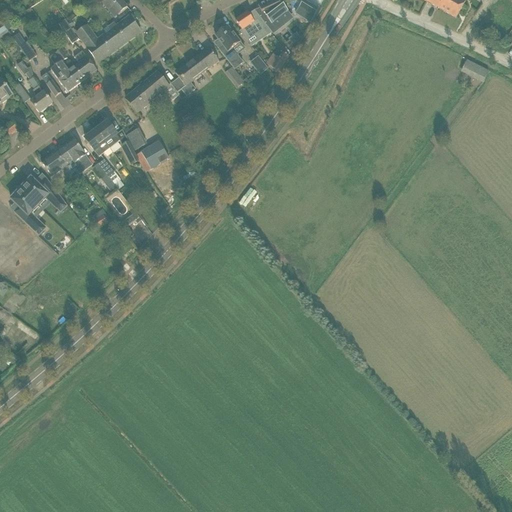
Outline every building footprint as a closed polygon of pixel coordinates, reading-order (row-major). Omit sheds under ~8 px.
[(97,0),(113,18),(126,7),(120,0),(97,0)] [(259,9),(254,11),(270,31),(274,28),(277,31),(292,19),(287,13),(288,12),(283,6),(281,7),(279,5),(280,5),(277,0),(271,0),(258,6),(259,9)] [(299,8),(296,14),(310,23),(319,10),(317,9),(307,2),(303,0),(299,8)] [(422,0),(456,19),(465,2),(461,0),(422,0)] [(234,20),(247,13),(242,5),(229,12),(234,20)] [(247,13),(235,21),(241,30),(240,31),(247,42),(254,36),(256,35),(259,40),(267,34),(257,20),(254,23),(247,13)] [(76,34),(98,64),(140,33),(129,17),(116,26),(114,23),(103,31),(105,34),(97,40),(87,26),(76,34)] [(61,29),(65,34),(72,45),(78,41),(67,25),(61,29)] [(0,29),(0,38),(9,32),(8,31),(4,26),(0,29)] [(243,63),(232,49),(240,43),(227,27),(222,31),(221,29),(215,33),(217,35),(215,36),(223,46),(218,50),(234,70),(243,63)] [(36,57),(27,43),(19,48),(29,62),(36,57)] [(279,46),(266,64),(278,73),(291,56),(279,46)] [(179,79),(170,85),(178,97),(181,101),(195,90),(190,84),(219,62),(208,48),(175,74),(179,79)] [(49,58),(56,67),(56,68),(57,67),(64,76),(66,74),(76,87),(84,81),(74,67),(68,72),(61,63),(67,59),(60,50),(49,58)] [(78,64),(74,67),(84,81),(97,72),(82,52),(74,58),(78,64)] [(250,64),(260,75),(268,69),(258,57),(250,64)] [(462,72),(484,83),(490,71),(468,60),(462,72)] [(22,63),(17,67),(24,76),(25,75),(29,81),(27,82),(34,91),(32,92),(36,98),(30,102),(33,106),(39,114),(52,105),(46,97),(43,93),(38,88),(39,87),(32,78),(32,79),(31,77),(33,75),(30,68),(27,69),(22,63)] [(56,68),(56,67),(50,71),(67,94),(76,87),(66,74),(64,76),(57,67),(56,68)] [(178,97),(170,85),(168,87),(157,73),(126,99),(138,114),(164,93),(172,102),(178,97)] [(0,102),(1,102),(2,103),(12,95),(6,87),(0,79),(0,102)] [(46,85),(55,98),(61,94),(52,81),(46,85)] [(14,90),(25,103),(30,99),(19,86),(14,90)] [(109,149),(119,142),(120,141),(116,136),(116,135),(107,123),(96,132),(106,145),(109,149)] [(2,132),(7,138),(17,130),(13,124),(2,132)] [(120,141),(119,142),(129,160),(135,156),(122,131),(116,135),(116,136),(120,141)] [(100,149),(106,145),(96,132),(85,140),(91,148),(90,149),(94,154),(95,153),(98,158),(103,154),(100,149)] [(83,154),(84,154),(74,140),(41,164),(52,178),(65,168),(70,176),(89,162),(83,154)] [(159,143),(141,153),(151,171),(169,160),(159,143)] [(103,161),(98,165),(114,186),(119,181),(103,161)] [(114,186),(98,165),(92,169),(102,182),(108,190),(114,186)] [(31,179),(21,189),(38,206),(45,199),(61,213),(67,206),(46,179),(39,187),(31,179)] [(30,214),(38,206),(21,189),(20,191),(18,189),(13,194),(15,196),(11,200),(19,208),(14,213),(38,237),(46,229),(30,214)] [(168,208),(163,211),(167,216),(171,213),(168,208)] [(93,222),(98,230),(108,224),(103,216),(93,222)] [(127,219),(119,225),(123,231),(130,239),(133,236),(127,227),(131,224),(127,219)]
